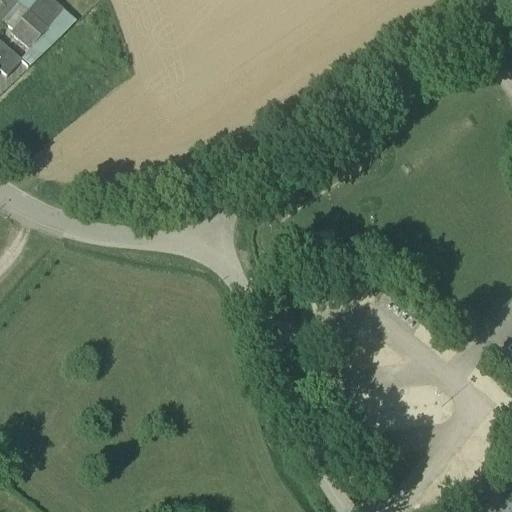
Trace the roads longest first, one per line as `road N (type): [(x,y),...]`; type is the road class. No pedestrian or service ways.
road 1 (unclassified): [(208,224),(511,15)]
road 2 (unclassified): [(341,511),(303,447),(208,224)]
road 3 (residential): [(208,224),(163,234),(101,233),(44,217),(0,192)]
